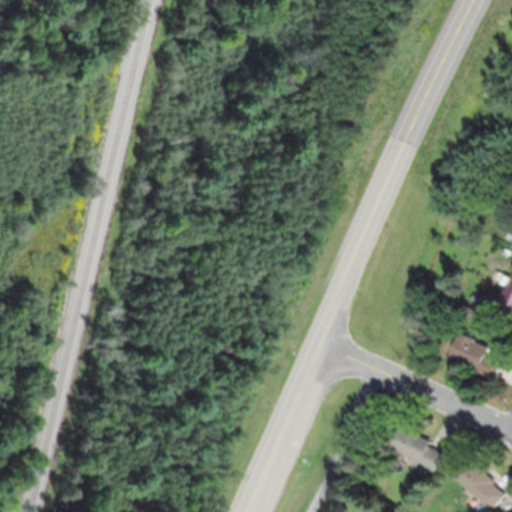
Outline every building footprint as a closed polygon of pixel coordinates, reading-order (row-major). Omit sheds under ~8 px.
[(511,313),(499,307),(509,286),(511,287),(511,313)] [(491,325),(487,322),(490,316),(495,318),(491,325)] [(508,363),(502,377),(501,378),(482,370),(483,369),(470,363),(470,361),(455,354),(465,331),(481,338),(480,340),(494,347),(492,352),(510,359),(508,363)] [(446,451),(449,452),(440,472),(432,469),(429,475),(415,469),(420,459),(394,447),(403,425),(436,440),(434,445),(434,446),(446,451)] [(501,485),(510,493),(511,494),(497,509),(457,474),(473,455),(501,480),(498,483),(501,485)] [(408,511),(400,511),(404,503),(411,507),(408,511)]
